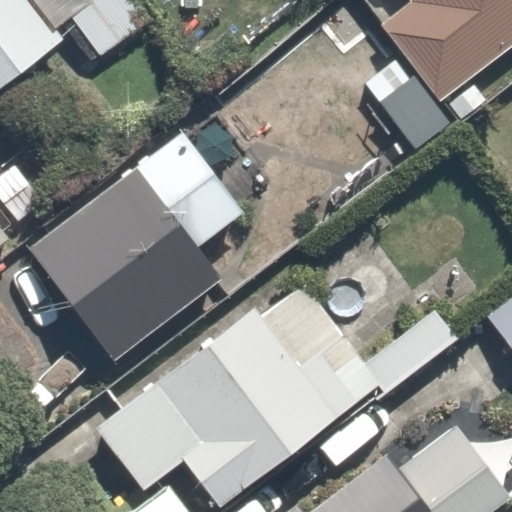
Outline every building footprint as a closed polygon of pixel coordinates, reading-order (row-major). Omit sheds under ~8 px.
[(0,0),(0,73),(45,40),(36,28),(14,0),(0,0)] [(79,60),(152,7),(146,0),(74,0),(49,19),(79,60)] [(511,38),(511,0),(386,0),(365,16),(402,65),(361,96),(402,150),(482,90),(468,72),(511,38)] [(256,183),(194,103),(22,236),(110,349),(218,266),(192,233),(256,183)] [(196,511),(366,384),(351,363),(285,268),(81,422),(134,492),(108,511),(196,511)] [(511,287),(475,316),(511,364),(511,287)] [(418,511),(379,458),(304,511),(418,511)] [(511,511),(511,490),(484,511),(511,511)]
